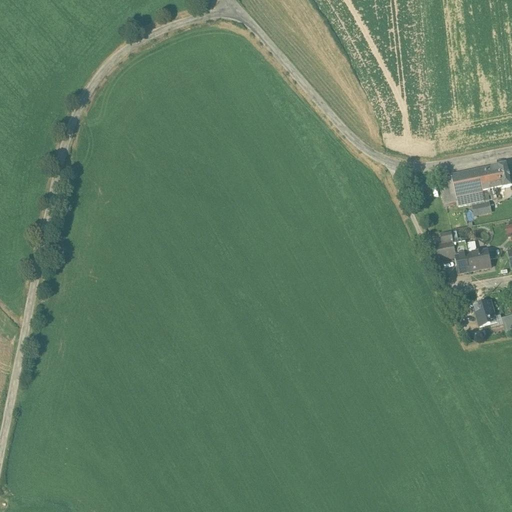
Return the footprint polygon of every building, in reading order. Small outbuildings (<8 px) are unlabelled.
[(507,162),(453,173),(458,195),(511,185),(507,162)] [(452,177),(446,179),(448,189),(454,188),(452,177)] [(488,204),(474,207),(476,216),(490,213),(488,204)] [(487,251),(456,257),(459,275),(471,272),(490,268),(487,251)] [(480,305),(474,307),(480,327),(490,324),(492,328),(503,325),(501,319),(502,318),(501,316),(495,317),(490,302),(480,305)] [(511,315),(502,318),(501,319),(503,325),(505,332),(511,330),(511,315)]
